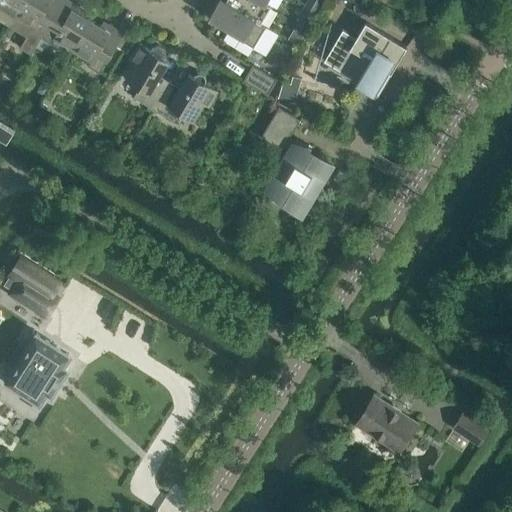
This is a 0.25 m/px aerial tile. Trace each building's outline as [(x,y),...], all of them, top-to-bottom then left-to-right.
[(0,0),(0,20),(10,26),(25,0),(0,0)] [(25,0),(10,26),(29,38),(22,50),(31,56),(42,37),(64,0),(25,0)] [(77,11),(80,7),(68,0),(64,0),(42,37),(53,44),(55,40),(73,51),(92,20),(77,11)] [(226,2),(222,0),(219,0),(209,18),(229,30),(228,32),(254,47),(267,27),(261,24),(226,3),(226,2)] [(227,0),(226,2),(226,3),(261,24),(272,6),(267,3),(268,0),(227,0)] [(325,1),(322,0),(307,0),(305,4),(318,12),(325,1)] [(299,15),(312,23),(318,12),(305,4),(299,15)] [(124,33),(109,25),(107,29),(92,20),(73,51),(91,61),(89,65),(100,72),(116,46),(124,33)] [(393,60),(398,63),(407,46),(366,22),(357,37),(343,29),(325,60),(358,80),(358,82),(374,92),(393,60)] [(124,33),(116,46),(124,51),(132,38),(124,33)] [(154,109),(168,87),(157,81),(169,61),(163,58),(166,54),(165,51),(164,48),(161,46),(157,46),(154,47),(152,51),(141,44),(132,59),(137,62),(126,79),(140,87),(134,97),(154,109)] [(268,95),(277,79),(253,65),(244,80),(268,95)] [(210,106),(219,91),(206,83),(207,82),(207,78),(205,75),(202,73),(198,73),(195,75),(194,76),(190,74),(178,94),(168,87),(154,109),(174,122),(180,111),(195,120),(205,103),(210,106)] [(43,81),(37,92),(45,96),(50,85),(43,81)] [(41,104),(35,114),(47,121),(53,111),(41,104)] [(334,164),(320,156),(318,159),(306,152),(309,146),(309,145),(294,142),(293,143),(288,140),(301,119),(280,106),(264,132),(290,148),(270,181),(281,188),(277,195),(305,212),(334,164)] [(13,133),(0,125),(0,140),(7,144),(13,133)] [(21,277),(13,272),(4,285),(13,291),(11,293),(46,315),(58,297),(23,275),(21,277)] [(22,394),(34,402),(36,399),(39,400),(38,401),(40,402),(41,400),(47,391),(50,393),(52,394),(53,393),(53,392),(67,370),(68,368),(67,367),(66,367),(63,365),(69,356),(69,357),(71,355),(69,353),(69,354),(38,335),(39,334),(37,333),(36,335),(28,347),(21,342),(8,362),(15,367),(8,379),(8,378),(6,380),(8,381),(24,391),(22,394)] [(420,422),(374,392),(354,425),(400,453),(420,422)] [(489,428),(463,410),(451,428),(479,445),(489,428)]
